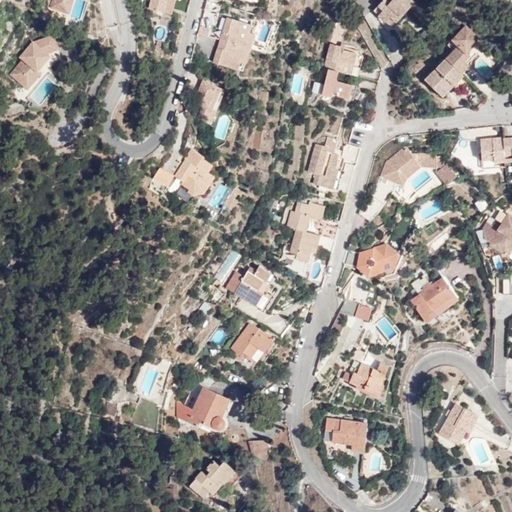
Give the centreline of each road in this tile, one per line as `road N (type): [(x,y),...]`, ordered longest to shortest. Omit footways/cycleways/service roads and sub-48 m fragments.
road 1 (residential): [(502,111),(377,129),(300,403),(300,431),(320,478),(365,511)]
road 2 (residential): [(123,0),(124,74),(106,123),(115,144),(135,150),(161,126),(198,0)]
road 3 (residential): [(392,511),(419,478),(415,388),(422,367),(458,360),(511,423)]
